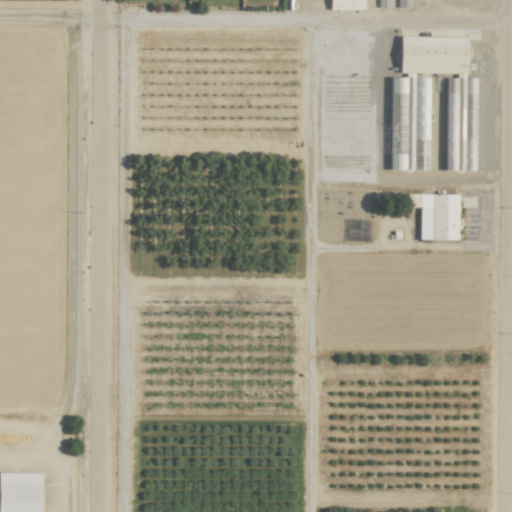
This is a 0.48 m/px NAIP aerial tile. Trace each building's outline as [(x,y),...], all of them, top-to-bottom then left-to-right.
[(122,0),(281,0),(282,3),(123,12),(122,0)] [(328,0),(329,10),(363,10),(362,0),(328,0)] [(465,73),(465,37),(398,36),(398,72),(465,73)] [(388,169),(426,170),(428,78),(389,77),(388,169)] [(456,195),(405,194),(405,208),(418,208),(418,240),(455,240),(456,195)] [(0,511),(39,511),(40,473),(0,472),(0,511)]
